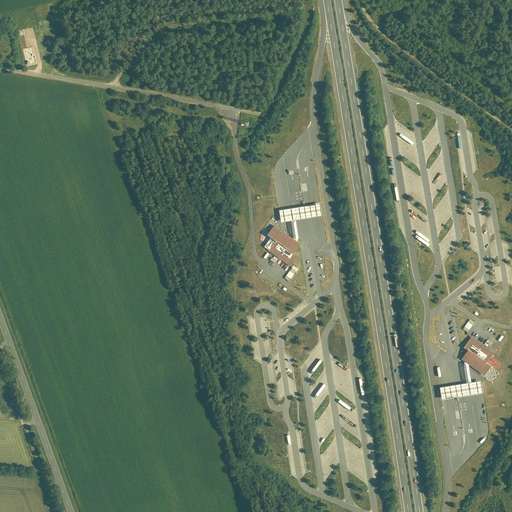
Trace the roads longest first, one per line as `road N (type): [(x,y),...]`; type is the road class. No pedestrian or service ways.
road 1 (motorway): [(327,0),(408,511)]
road 2 (motorway): [(419,511),(338,0)]
road 3 (tertiary): [(70,511),(0,316)]
road 4 (track): [(359,0),(388,39),(511,130)]
road 5 (track): [(112,88),(159,26),(275,17)]
